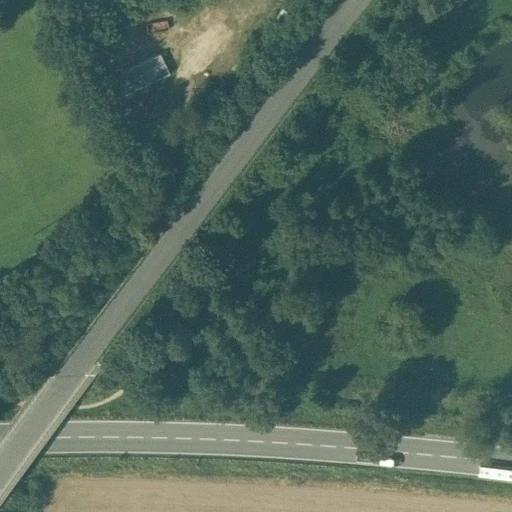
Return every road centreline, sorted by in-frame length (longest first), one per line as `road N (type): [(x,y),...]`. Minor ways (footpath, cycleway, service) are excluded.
road 1 (residential): [(355,0),(0,463)]
road 2 (secondary): [(511,462),(204,439),(0,440)]
